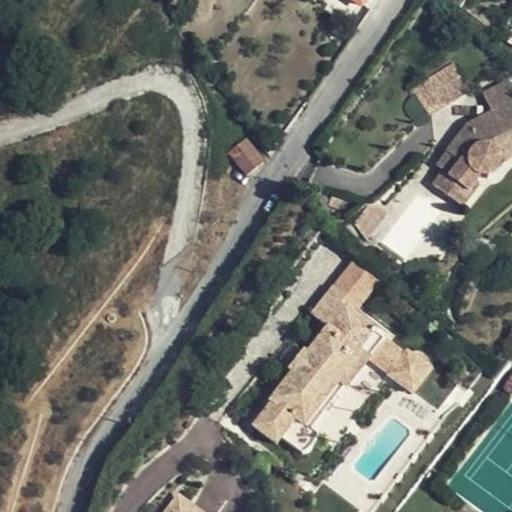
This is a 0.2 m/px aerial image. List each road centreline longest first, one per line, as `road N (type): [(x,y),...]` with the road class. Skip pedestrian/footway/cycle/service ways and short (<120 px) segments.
road 1 (residential): [(163,356),(200,127),(171,79),(135,80),(0,130)]
road 2 (residential): [(163,356),(395,0)]
road 3 (residential): [(73,511),(88,461),(163,356)]
